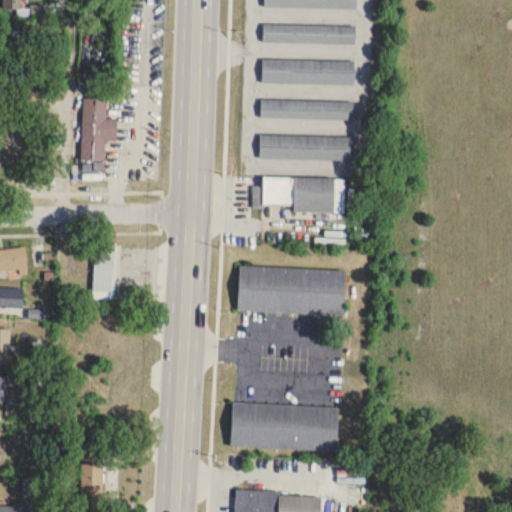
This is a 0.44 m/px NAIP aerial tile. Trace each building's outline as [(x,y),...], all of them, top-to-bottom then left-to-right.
[(262,15),(354,18),(354,42),(261,39),(262,15)] [(0,45),(19,45),(19,24),(0,24),(0,45)] [(260,56),(353,58),(352,82),(260,79),(260,56)] [(259,96),(351,99),(351,117),(258,115),(259,96)] [(80,162),(104,163),(105,141),(116,142),(117,121),(105,120),(106,101),(84,100),(80,162)] [(258,132),(351,134),(350,158),(258,155),(258,132)] [(293,213),(344,214),(345,180),(263,178),(263,189),(253,188),(253,207),(293,208),(293,213)] [(115,302),(115,244),(93,244),(93,302),(115,302)] [(0,273),(27,272),(26,250),(0,250),(0,273)] [(238,263),(343,268),(341,313),(235,307),(238,263)] [(24,290),(0,289),(0,308),(23,309),(24,290)] [(0,367),(10,367),(10,330),(0,330),(0,367)] [(8,378),(0,378),(0,405),(8,406),(8,378)] [(231,399),(337,405),(335,449),(229,444),(231,399)] [(80,511),(103,511),(104,464),(80,464),(80,511)] [(43,477),(21,477),(21,498),(43,498),(43,477)] [(320,511),(321,495),(236,491),(235,511),(320,511)] [(0,511),(26,511),(27,502),(0,501),(0,511)]
